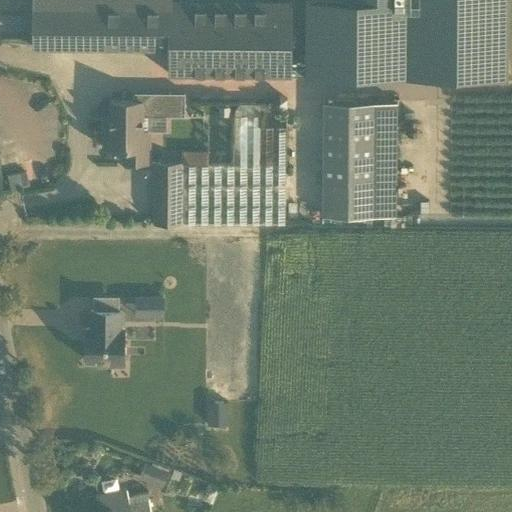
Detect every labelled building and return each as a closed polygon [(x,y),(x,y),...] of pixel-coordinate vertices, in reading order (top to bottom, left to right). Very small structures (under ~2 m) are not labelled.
[(510,0),(307,0),(308,57),(293,57),(293,1),(177,0),(33,0),(33,47),(171,48),(171,73),(293,74),(308,74),(410,74),(510,74),(510,0)] [(144,142),(144,100),(111,100),(111,129),(104,129),(104,148),(123,148),(123,162),(149,162),(150,142),(144,142)] [(374,215),(374,101),(323,101),(323,215),(374,215)] [(260,163),(260,110),(255,103),(240,103),(234,110),(234,163),(208,163),(181,162),(155,162),(155,184),(163,184),(162,200),(155,200),(155,222),(285,223),(285,164),(260,163)] [(20,172),(8,174),(11,187),(23,185),(20,172)] [(254,239),(252,402),(306,403),(307,320),(326,321),(326,295),(350,296),(350,294),(367,294),(368,246),(381,246),(381,229),(308,229),(308,240),(254,239)] [(125,360),(126,327),(122,327),(122,310),(91,310),(91,328),(86,328),(86,360),(98,360),(98,365),(109,365),(109,360),(125,360)] [(335,453),(334,400),(308,401),(309,480),(337,479),(337,469),(329,469),(328,459),(317,459),(317,453),(335,453)] [(161,467),(155,483),(162,486),(168,470),(161,467)] [(129,503),(126,488),(98,494),(102,510),(94,511),(150,511),(148,500),(129,503)]
